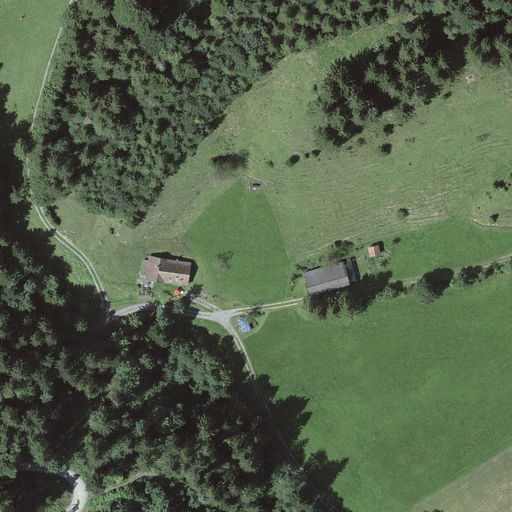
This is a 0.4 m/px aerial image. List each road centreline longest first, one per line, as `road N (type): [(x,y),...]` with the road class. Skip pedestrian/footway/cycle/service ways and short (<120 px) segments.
road 1 (track): [(76,0),(29,159),(31,199),(87,262),(103,324)]
road 2 (track): [(222,315),(455,274),(511,256)]
road 3 (track): [(222,315),(273,429),(335,511)]
road 4 (track): [(222,315),(140,307),(103,324)]
